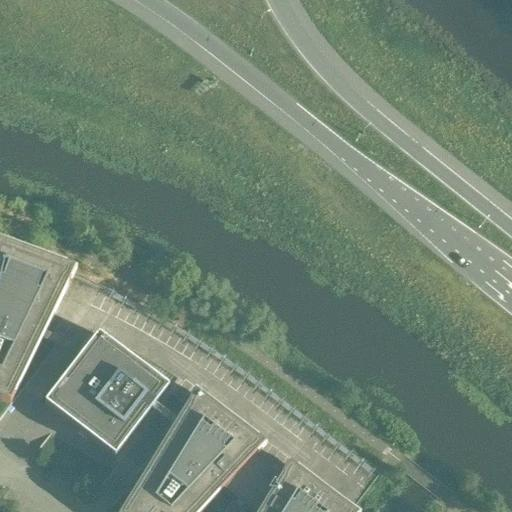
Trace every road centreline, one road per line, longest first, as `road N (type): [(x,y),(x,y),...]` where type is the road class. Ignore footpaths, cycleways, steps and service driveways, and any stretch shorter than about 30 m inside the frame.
road 1 (motorway): [(148,0),(511,287)]
road 2 (motorway): [(511,230),(343,91),(274,0)]
